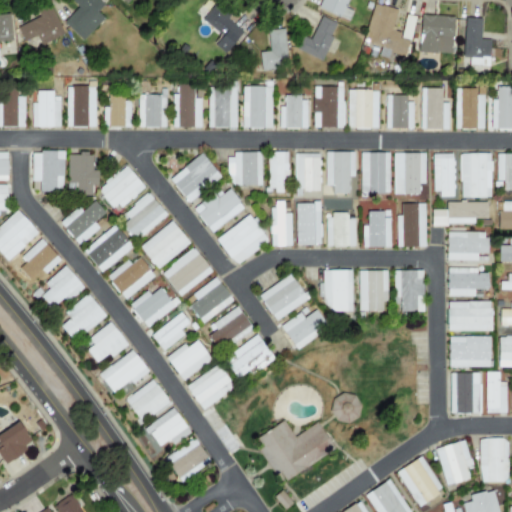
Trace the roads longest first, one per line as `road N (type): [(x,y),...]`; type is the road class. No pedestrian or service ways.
road 1 (secondary): [(161,511),(0,293)]
road 2 (secondary): [(0,345),(95,475)]
